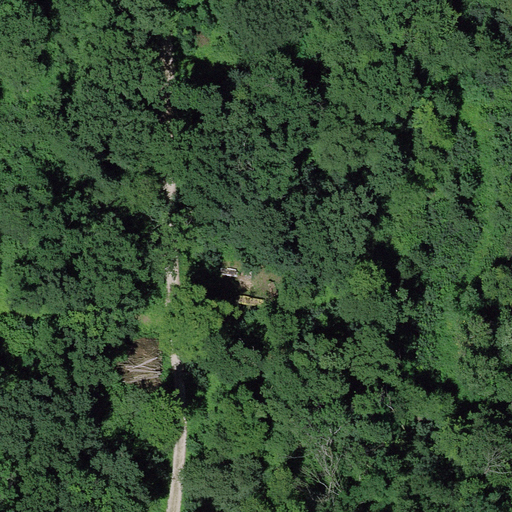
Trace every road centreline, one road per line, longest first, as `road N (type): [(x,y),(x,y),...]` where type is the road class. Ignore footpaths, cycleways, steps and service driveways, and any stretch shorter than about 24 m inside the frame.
road 1 (track): [(161,0),(172,317),(182,389),(171,511)]
road 2 (track): [(172,317),(0,315)]
